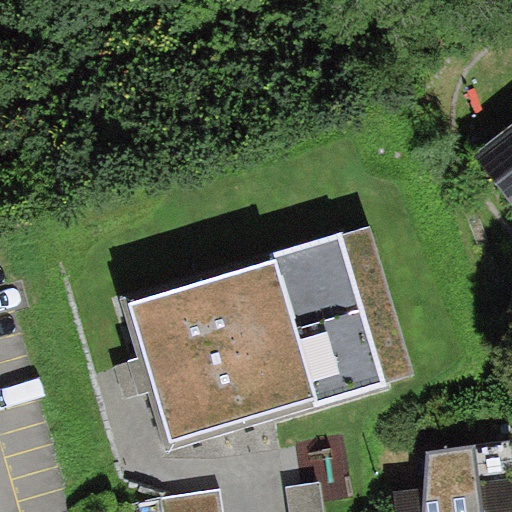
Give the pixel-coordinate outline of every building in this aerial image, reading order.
[(511,124),(473,153),(511,206),(511,124)] [(374,233),(127,305),(171,455),(418,384),(374,233)] [(394,511),(511,511),(511,489),(481,494),(476,454),(428,461),(425,501),(394,506),(394,511)] [(325,511),(321,485),(285,490),(288,511),(325,511)] [(223,511),(221,492),(161,500),(163,511),(223,511)]
